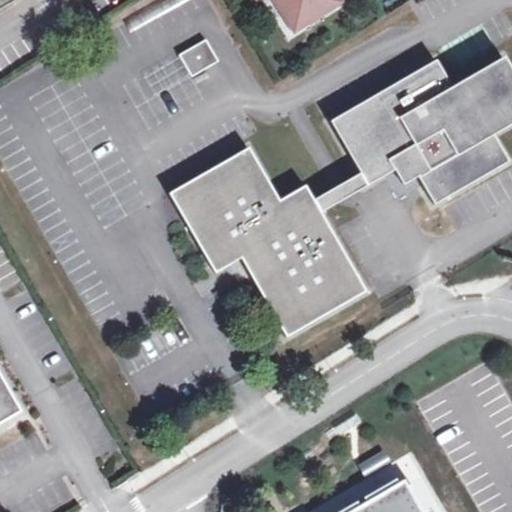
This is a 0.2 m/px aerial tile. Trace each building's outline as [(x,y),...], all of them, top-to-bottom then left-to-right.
[(0,0),(0,9),(9,4),(7,1),(7,0),(0,0)] [(275,0),(302,39),(348,9),(342,0),(275,0)] [(177,52),(189,75),(216,61),(204,38),(177,52)] [(394,172),(402,186),(417,178),(434,206),(508,163),(492,136),(511,124),(511,76),(502,59),(450,89),(435,63),(330,124),(360,175),(315,200),(306,184),(278,199),(248,146),(169,192),(216,272),(241,259),(287,338),(367,293),(322,213),(323,212),(367,187),(394,172)] [(0,425),(22,413),(0,377),(0,425)] [(427,511),(410,482),(404,485),(401,480),(397,482),(395,478),(364,495),(366,500),(359,505),(356,501),(336,511),(427,511)]
